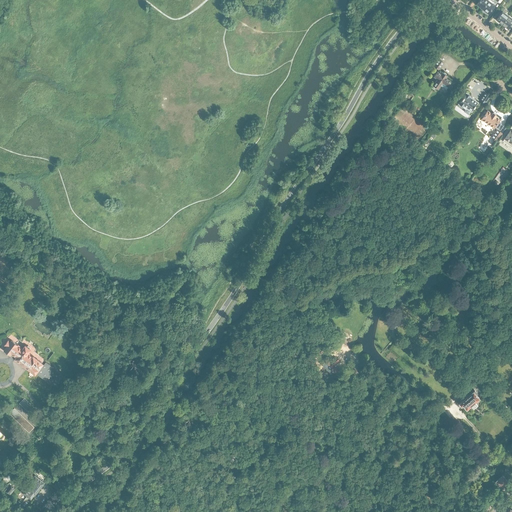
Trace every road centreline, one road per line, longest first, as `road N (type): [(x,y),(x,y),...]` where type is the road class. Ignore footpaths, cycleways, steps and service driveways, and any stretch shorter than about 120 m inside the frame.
road 1 (tertiary): [(425,0),(372,67),(225,307),(126,449),(49,511)]
road 2 (unknown): [(80,507),(84,475),(205,323),(405,13)]
